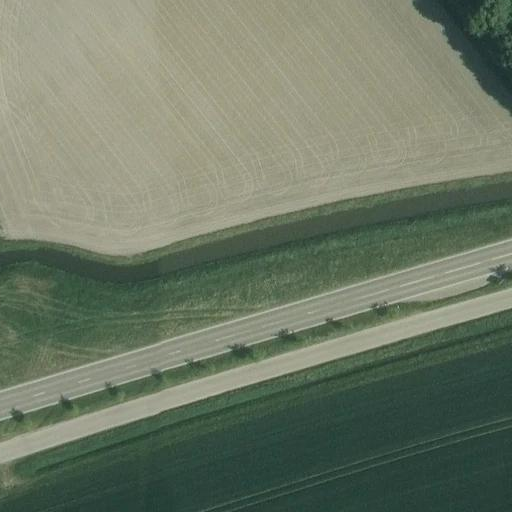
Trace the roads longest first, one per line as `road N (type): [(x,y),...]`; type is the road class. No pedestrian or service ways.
road 1 (unclassified): [(0,452),(511,298)]
road 2 (secondary): [(0,408),(379,294)]
road 3 (secondary): [(511,242),(480,246),(379,294)]
road 4 (secondary): [(379,294),(448,292),(511,263)]
